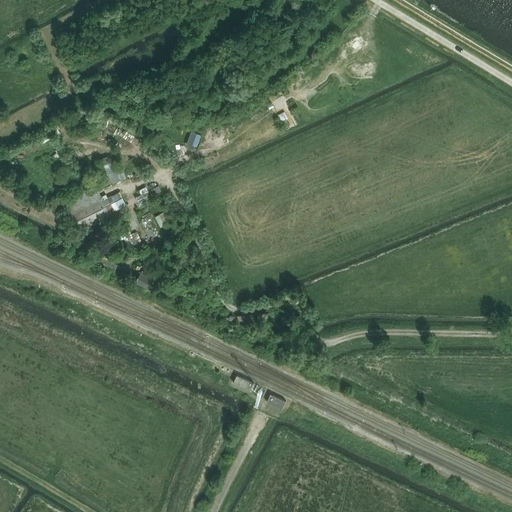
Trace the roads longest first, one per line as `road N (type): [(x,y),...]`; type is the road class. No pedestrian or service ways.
road 1 (unclassified): [(511,335),(366,333),(330,341)]
road 2 (unclassified): [(511,82),(376,0)]
